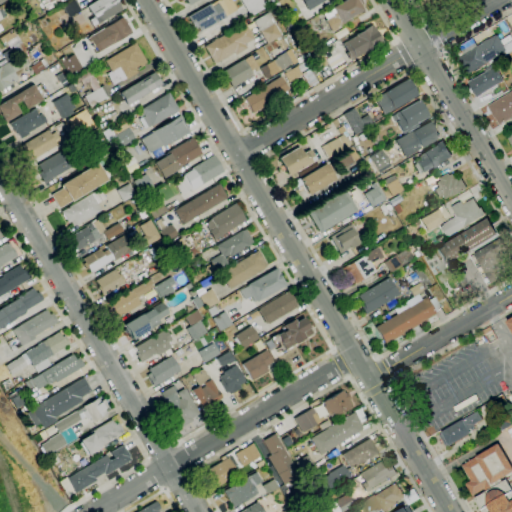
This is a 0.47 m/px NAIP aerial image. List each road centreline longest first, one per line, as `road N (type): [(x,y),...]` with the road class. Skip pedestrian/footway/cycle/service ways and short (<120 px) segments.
road 1 (residential): [(145,0),(448,511)]
road 2 (residential): [(0,179),(198,511)]
road 3 (residential): [(356,355),(92,511)]
road 4 (residential): [(497,0),(237,153)]
road 5 (residential): [(392,0),(511,205)]
road 6 (residential): [(511,293),(369,378)]
